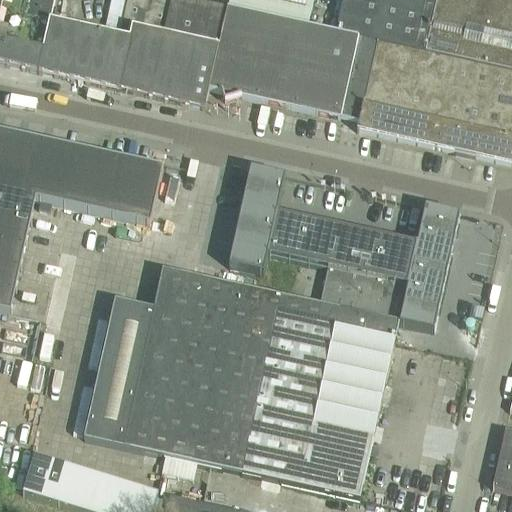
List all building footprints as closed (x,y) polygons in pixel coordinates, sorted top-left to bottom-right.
[(0,0),(0,15),(50,26),(55,0),(0,0)] [(165,41),(174,1),(169,0),(129,0),(122,31),(136,34),(165,41)] [(230,0),(228,11),(309,29),(315,0),(230,0)] [(345,0),(338,38),(379,47),(466,66),(511,76),(511,6),(481,0),(345,0)] [(210,95),(228,13),(174,1),(165,41),(136,34),(122,97),(205,115),(210,95)] [(210,95),(223,98),(225,107),(242,102),(361,128),(379,47),(338,38),(228,13),(210,95)] [(0,15),(0,69),(122,97),(136,34),(122,31),(120,42),(50,26),(0,15)] [(466,66),(379,47),(361,128),(359,137),(446,156),(466,66)] [(446,156),(500,168),(511,170),(511,76),(466,66),(446,156)] [(146,231),(146,232),(150,232),(163,175),(0,138),(0,317),(11,320),(36,207),(146,231)] [(251,175),(229,273),(263,281),(268,262),(277,219),(285,183),(251,175)] [(417,250),(399,330),(400,330),(434,338),(460,220),(448,218),(431,214),(425,213),(417,250)] [(114,308),(83,445),(122,454),(122,455),(360,508),(400,330),(399,330),(417,250),(415,249),(415,250),(280,220),(280,219),(277,219),(268,262),(271,263),(271,261),(329,275),(320,312),(162,277),(153,317),(114,308)] [(511,438),(506,437),(493,495),(511,499),(511,438)] [(35,462),(23,499),(64,511),(154,511),(158,500),(35,462)] [(215,511),(170,502),(167,511),(215,511)]
